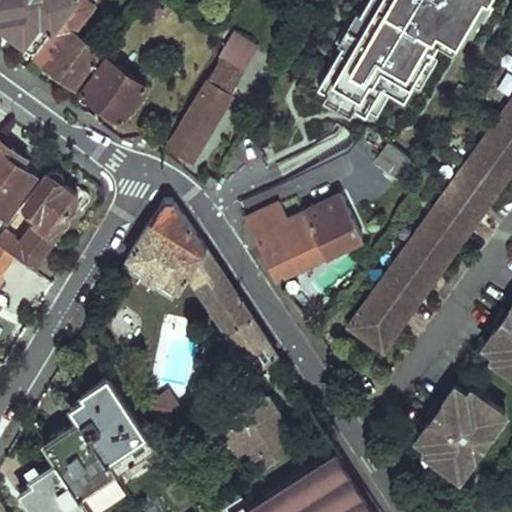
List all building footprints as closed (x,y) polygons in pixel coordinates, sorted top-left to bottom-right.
[(0,23),(37,50),(72,0),(0,0),(0,19),(1,20),(0,20),(0,23)] [(72,0),(37,50),(34,55),(76,84),(104,46),(92,36),(87,42),(72,31),(95,0),(72,0)] [(166,0),(141,0),(140,3),(157,15),(168,1),(166,0)] [(488,0),(367,0),(316,89),(361,115),(377,88),(403,103),(438,44),(452,52),(473,16),(478,18),(488,0)] [(242,52),(228,43),(219,56),(221,59),(167,146),(190,159),(243,73),(233,66),(242,52)] [(107,57),(83,90),(122,118),(146,85),(107,57)] [(511,93),(349,323),(385,349),(511,170),(511,93)] [(335,159),(355,138),(340,125),(321,146),(335,159)] [(0,136),(0,205),(8,211),(41,166),(0,136)] [(417,163),(393,145),(381,163),(403,181),(417,163)] [(46,171),(25,201),(40,212),(34,220),(48,230),(52,232),(56,230),(75,205),(80,208),(83,204),(85,204),(90,200),(91,194),(87,188),(82,187),(74,182),(71,187),(62,182),(63,177),(58,171),(51,169),(46,171)] [(363,235),(342,192),(307,207),(303,201),(297,204),(301,210),(289,216),(280,200),(246,216),(275,278),(363,235)] [(167,196),(131,255),(179,287),(189,270),(231,331),(253,312),(174,197),(167,196)] [(0,242),(0,273),(14,253),(0,242)] [(350,278),(344,264),(330,271),(335,284),(350,278)] [(511,371),(511,304),(484,343),(506,359),(508,368),(511,371)] [(253,312),(231,331),(256,367),(280,351),(253,312)] [(83,401),(73,407),(82,420),(110,461),(151,434),(112,376),(80,397),(83,401)] [(459,475),(505,411),(487,398),(478,399),(455,383),(416,436),(439,452),(441,461),(459,475)] [(264,385),(225,406),(254,459),(293,437),(264,385)] [(82,420),(47,444),(59,460),(84,495),(118,472),(110,461),(82,420)] [(324,433),(313,440),(322,452),(332,445),(324,433)] [(336,449),(319,461),(339,491),(356,480),(336,449)] [(59,460),(19,488),(36,511),(96,511),(84,495),(59,460)] [(319,461),(249,506),(253,511),(376,511),(356,480),(339,491),(319,461)]
